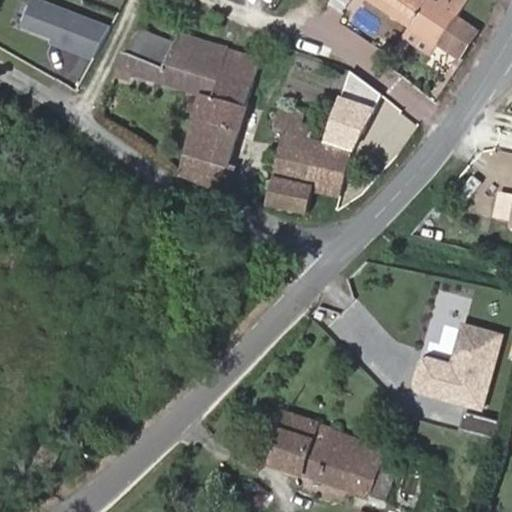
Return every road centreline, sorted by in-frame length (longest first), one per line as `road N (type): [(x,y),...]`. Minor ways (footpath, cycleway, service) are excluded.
road 1 (residential): [(0,65),(173,184),(332,261)]
road 2 (secondary): [(78,511),(160,442),(332,261)]
road 3 (secondary): [(332,261),(424,163),(511,30)]
